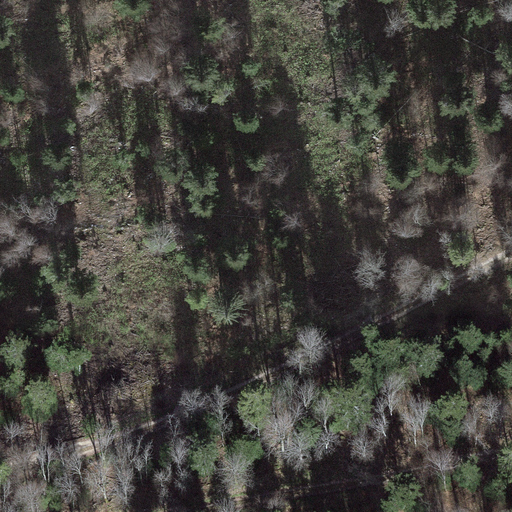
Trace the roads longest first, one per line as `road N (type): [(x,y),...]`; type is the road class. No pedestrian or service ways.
road 1 (track): [(511,242),(138,385),(52,400),(0,441)]
road 2 (track): [(206,511),(349,491),(511,452)]
